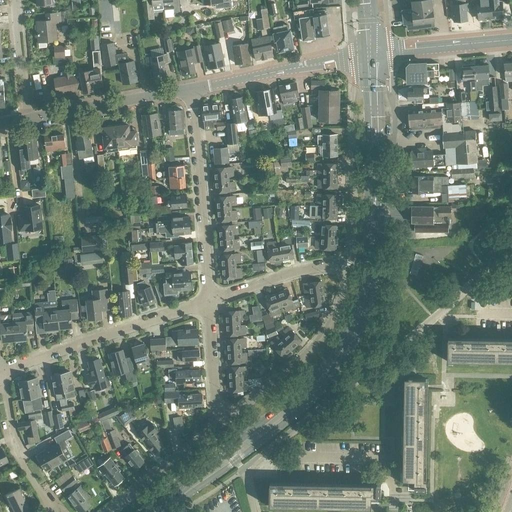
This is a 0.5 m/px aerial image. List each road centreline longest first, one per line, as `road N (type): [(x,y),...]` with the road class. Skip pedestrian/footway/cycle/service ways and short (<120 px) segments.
road 1 (secondary): [(163,511),(321,382),(354,332),(375,234),(371,53)]
road 2 (residential): [(0,372),(208,303)]
road 3 (residential): [(208,303),(191,89)]
road 4 (residential): [(348,265),(343,299),(312,350),(224,422)]
road 5 (residential): [(191,89),(371,53)]
road 6 (residential): [(353,83),(348,265)]
road 7 (residential): [(23,120),(191,89)]
road 8 (residential): [(58,510),(13,448),(0,372)]
road 9 (residential): [(208,303),(298,271),(348,265)]
road 10 (residential): [(224,422),(109,511)]
road 11 (residential): [(224,422),(215,403),(208,303)]
road 12 (residential): [(23,120),(14,0)]
